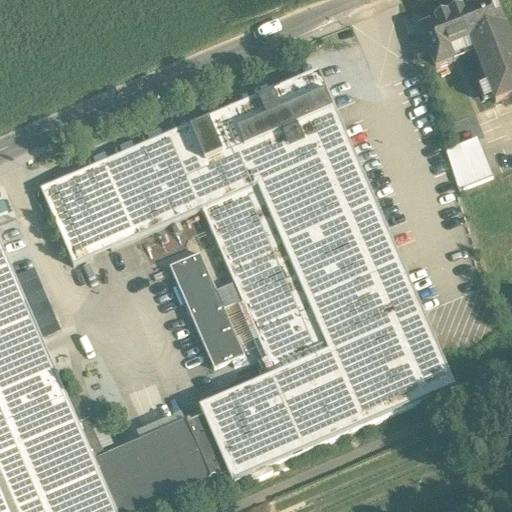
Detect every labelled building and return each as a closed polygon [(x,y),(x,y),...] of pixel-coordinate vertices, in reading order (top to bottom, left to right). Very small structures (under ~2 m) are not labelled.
[(461,26),(460,24),(452,25),(448,28),(444,30),(439,31),(432,35),(433,37),(417,43),(433,84),(451,77),(446,63),(468,54),(494,117),(511,109),(511,60),(493,13),(461,26)] [(272,389),(199,420),(203,430),(228,487),(232,496),(249,489),(251,494),(289,478),(287,472),(453,402),(317,86),(42,206),(75,281),(202,226),(231,294),(239,312),(272,389)] [(491,190),(475,151),(445,163),(459,202),(491,190)] [(0,257),(0,511),(109,511),(94,476),(68,415),(0,257)] [(205,266),(170,281),(178,300),(213,286),(205,266)] [(213,286),(178,300),(202,356),(237,341),(227,317),(219,299),(213,286)] [(231,294),(219,299),(227,317),(239,312),(231,294)] [(237,341),(202,356),(214,383),(248,368),(237,341)] [(105,471),(79,410),(68,415),(94,476),(105,471)] [(203,430),(186,437),(210,495),(228,487),(203,430)] [(105,471),(94,476),(109,511),(173,511),(211,496),(210,495),(186,437),(185,436),(105,471)]
